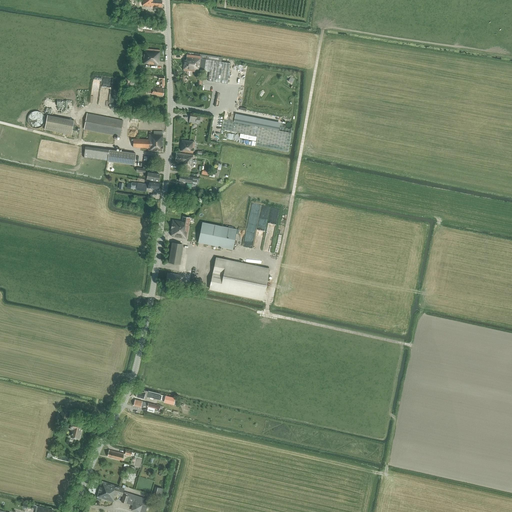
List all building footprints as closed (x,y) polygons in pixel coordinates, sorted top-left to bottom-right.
[(143,63),(146,64),(147,64),(148,65),(150,64),(158,64),(158,61),(159,62),(160,50),(144,49),(143,63)] [(222,58),(200,54),(199,57),(200,57),(199,70),(209,72),(208,81),(227,84),(230,63),(221,62),(222,58)] [(199,72),(199,70),(200,57),(199,57),(186,55),(186,60),(184,60),(183,71),(199,72)] [(147,93),(162,95),(163,88),(148,86),(147,93)] [(106,110),(114,111),(116,101),(108,100),(106,110)] [(84,129),(120,136),(123,121),(87,113),(84,129)] [(190,113),(189,122),(196,123),(196,122),(199,123),(200,116),(197,116),(197,114),(190,113)] [(223,120),(221,129),(257,136),(255,146),(288,152),(291,130),(234,119),(234,122),(223,120)] [(72,135),(74,125),(47,120),(45,129),(72,135)] [(132,147),(148,148),(148,150),(162,151),(162,138),(161,138),(162,132),(153,131),(153,134),(148,134),(148,140),(133,139),(132,147)] [(182,140),(180,152),(192,154),(193,151),(195,152),(195,148),(193,148),(194,142),(182,140)] [(109,150),(108,161),(134,165),(136,154),(109,150)] [(176,153),(175,161),(182,162),(182,167),(191,168),(193,156),(176,153)] [(146,179),(150,179),(158,181),(159,174),(147,173),(146,179)] [(180,175),(179,181),(195,184),(196,178),(180,175)] [(136,189),(136,190),(146,192),(146,188),(158,190),(159,183),(151,182),(150,183),(149,185),(150,185),(150,186),(147,185),(147,184),(137,183),(136,189)] [(171,236),(186,239),(189,224),(190,218),(183,217),(182,222),(172,220),(170,232),(171,232),(171,236)] [(243,220),(243,238),(253,238),(254,220),(243,220)] [(221,226),(202,222),(198,242),(232,249),(233,245),(237,229),(233,229),(233,227),(228,226),(228,228),(221,226)] [(216,258),(209,288),(263,300),(269,269),(216,258)] [(167,273),(166,281),(179,284),(180,275),(167,273)] [(147,397),(159,400),(160,394),(148,391),(144,390),(143,393),(138,391),(136,397),(146,399),(147,397)] [(133,403),(133,404),(133,405),(133,406),(140,407),(141,407),(143,408),(143,406),(147,407),(155,409),(155,410),(159,411),(161,406),(135,400),(134,403),(133,403)] [(62,409),(60,416),(68,418),(69,411),(62,409)] [(71,437),(78,438),(82,424),(73,422),(71,429),(73,430),(71,437)] [(107,457),(122,461),(124,454),(109,450),(107,457)] [(97,497),(97,500),(101,501),(102,498),(113,502),(114,497),(115,498),(116,494),(122,496),(124,488),(125,489),(125,486),(123,485),(122,488),(102,482),(100,487),(99,488),(98,490),(99,490),(98,491),(99,491),(97,497)] [(163,488),(155,486),(152,498),(160,500),(163,488)] [(134,506),(133,510),(138,511),(145,511),(149,500),(124,492),(121,502),(134,506)]
